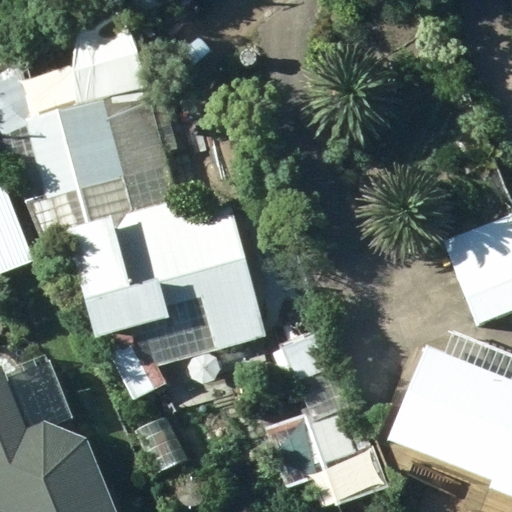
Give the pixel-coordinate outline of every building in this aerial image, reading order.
[(0,107),(0,108),(25,200),(49,194),(61,240),(72,238),(98,334),(135,396),(170,386),(141,328),(168,321),(166,311),(205,300),(218,347),(317,320),(301,265),(276,272),(265,236),(244,241),(235,207),(191,220),(186,199),(180,202),(129,15),(98,24),(117,95),(103,99),(84,26),(48,37),(51,49),(4,62),(15,103),(0,107)] [(446,241),(481,323),(511,310),(511,217),(511,215),(446,241)] [(284,347),(299,386),(338,371),(324,332),(284,347)] [(511,357),(467,339),(459,360),(429,349),(393,440),(496,482),(494,488),(511,495),(511,357)] [(118,511),(88,439),(24,466),(0,408),(0,511),(118,511)] [(267,428),(289,488),(328,475),(323,462),(355,451),(340,409),(311,419),(309,413),(267,428)]
